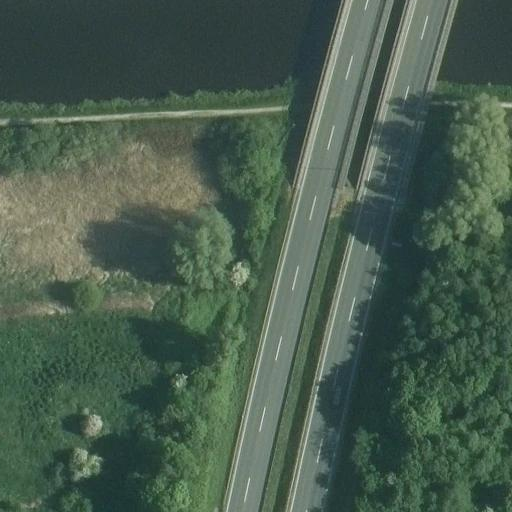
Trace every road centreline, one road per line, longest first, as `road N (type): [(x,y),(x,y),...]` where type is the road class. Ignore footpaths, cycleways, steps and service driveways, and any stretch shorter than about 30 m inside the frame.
road 1 (motorway): [(369,0),(244,511)]
road 2 (motorway): [(307,511),(431,0)]
